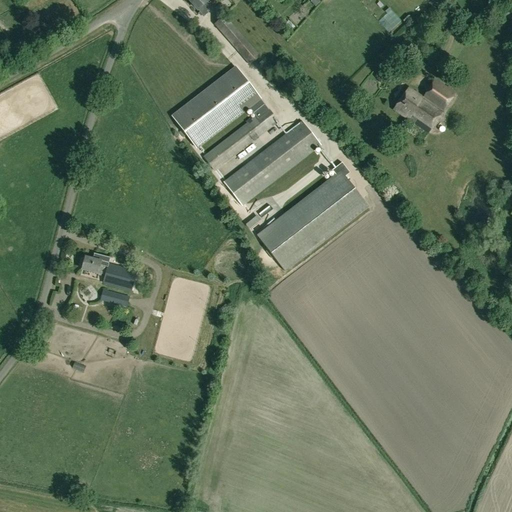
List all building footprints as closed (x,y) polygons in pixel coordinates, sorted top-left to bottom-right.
[(188,0),(204,17),(208,13),(207,12),(211,8),(207,2),(205,0),(188,0)] [(250,66),(261,57),(225,15),(214,25),(250,66)] [(259,97),(242,76),(179,125),(191,142),(247,99),(251,103),(259,97)] [(435,80),(423,98),(409,88),(394,111),(428,134),(442,112),(455,94),(435,80)] [(279,123),(267,108),(203,157),(214,172),(279,123)] [(302,121),(223,182),(242,207),(321,145),(302,121)] [(285,272),(368,207),(345,177),(350,173),(342,163),(332,171),(335,175),(256,236),(285,272)] [(98,274),(98,273),(105,275),(103,283),(131,291),(136,272),(108,265),(110,259),(111,259),(111,258),(94,254),(93,260),(85,258),(82,270),(98,274)] [(127,308),(129,297),(103,290),(100,301),(127,308)]
